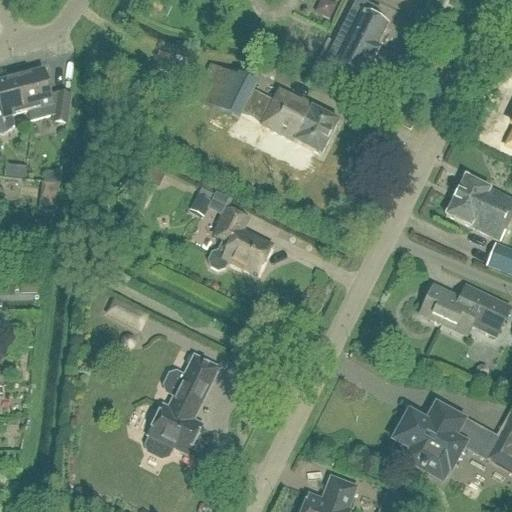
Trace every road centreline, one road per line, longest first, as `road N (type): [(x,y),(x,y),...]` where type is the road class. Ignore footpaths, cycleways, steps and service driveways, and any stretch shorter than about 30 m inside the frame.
road 1 (residential): [(249,511),(385,238)]
road 2 (residential): [(385,238),(501,0)]
road 3 (residential): [(511,290),(385,238)]
